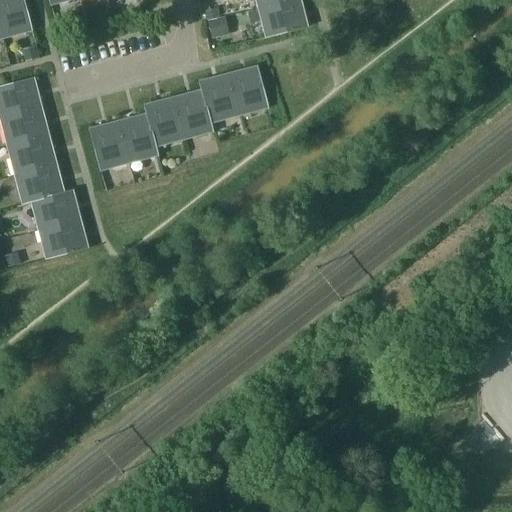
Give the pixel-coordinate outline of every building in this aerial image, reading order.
[(0,0),(0,31),(1,34),(2,34),(13,31),(14,37),(32,32),(23,0),(0,0)] [(255,0),(258,10),(263,8),(293,0),(255,0)] [(300,0),(293,0),(263,8),(266,19),(261,21),(265,38),(308,27),(300,0)] [(208,22),(212,39),(225,36),(221,19),(208,22)] [(257,67),(228,74),(238,111),(239,111),(250,108),(251,113),(268,109),(257,67)] [(240,116),(239,111),(238,111),(228,74),(199,82),(201,91),(209,118),(210,118),(221,115),(222,118),(223,121),(240,116)] [(0,118),(4,118),(42,108),(34,79),(0,87),(0,118)] [(173,98),(183,134),(195,131),(196,137),(213,132),(210,118),(209,118),(201,91),(173,98)] [(147,114),(154,142),(166,139),(167,144),(185,140),(183,134),(173,98),(144,105),(146,114),(147,114)] [(7,147),(12,146),(49,137),(42,108),(4,118),(7,129),(2,130),(7,147)] [(147,114),(146,114),(118,122),(128,158),(139,155),(141,160),(158,156),(154,142),(147,114)] [(129,163),(128,158),(118,122),(89,129),(98,166),(111,163),(112,168),(129,163)] [(14,176),(19,175),(57,165),(49,137),(12,146),(14,157),(10,159),(14,176)] [(64,193),(57,165),(19,175),(22,186),(17,187),(22,205),(36,202),(36,201),(64,193)] [(36,201),(36,202),(39,213),(34,214),(38,231),(43,229),(81,219),(73,191),(64,193),(36,201)] [(88,249),(81,219),(43,229),(46,241),(41,242),(46,260),(88,249)] [(465,364),(463,366),(448,373),(455,386),(472,377),(465,364)]
